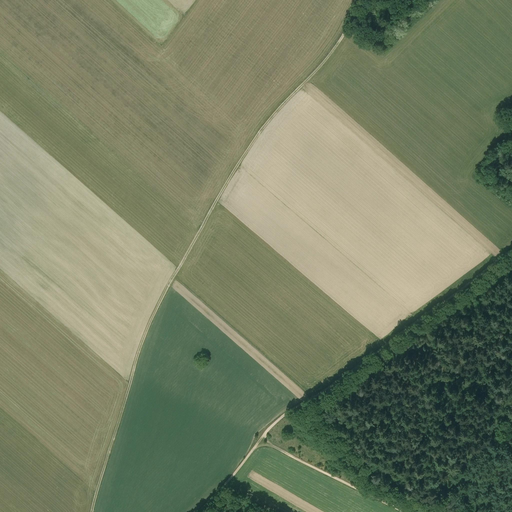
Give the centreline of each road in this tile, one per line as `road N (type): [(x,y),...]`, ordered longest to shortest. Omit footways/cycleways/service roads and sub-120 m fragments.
road 1 (track): [(90,511),(146,327),(260,130),(323,61),(361,0)]
road 2 (track): [(260,439),(511,255)]
road 3 (track): [(260,439),(404,511)]
road 4 (track): [(416,511),(511,417)]
